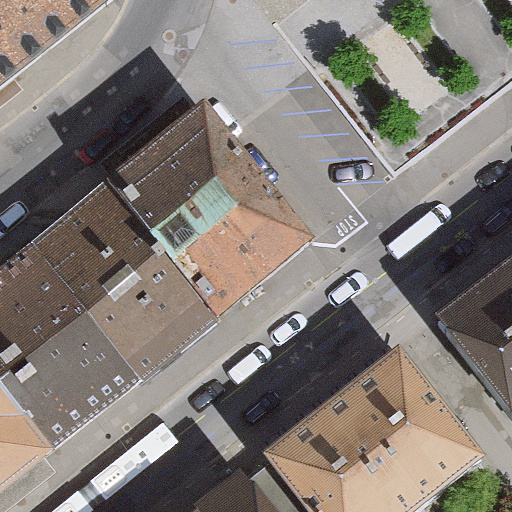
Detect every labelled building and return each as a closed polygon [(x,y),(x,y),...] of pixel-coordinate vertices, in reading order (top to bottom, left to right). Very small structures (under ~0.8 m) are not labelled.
[(0,0),(0,77),(98,0),(0,0)] [(108,177),(103,180),(211,315),(222,306),(304,241),(196,107),(190,99),(187,95),(99,165),(102,169),(108,177)] [(83,196),(28,240),(135,375),(146,367),(202,322),(211,315),(103,180),(83,196)] [(0,393),(43,448),(135,375),(28,240),(0,261),(0,393)] [(511,269),(439,327),(511,418),(511,269)] [(307,433),(273,459),(314,511),(412,511),(479,461),(400,361),(370,384),(340,407),(307,433)] [(0,511),(7,511),(62,470),(56,463),(43,448),(0,393),(0,511)] [(266,464),(249,478),(275,511),(314,511),(273,459),(266,464)] [(204,511),(275,511),(249,478),(204,511)]
